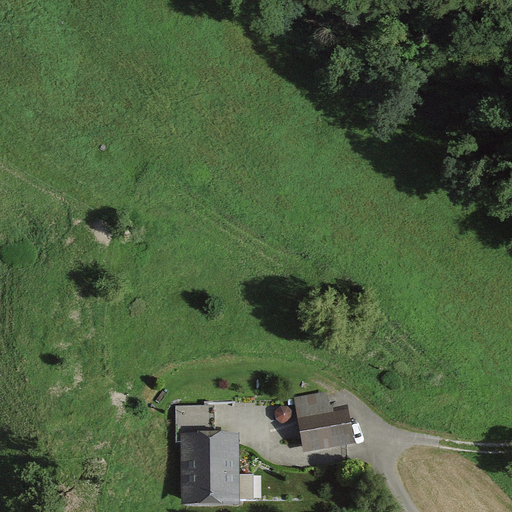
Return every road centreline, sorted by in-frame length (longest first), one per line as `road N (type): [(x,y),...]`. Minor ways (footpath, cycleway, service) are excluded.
road 1 (unclassified): [(412,511),(352,409),(324,389)]
road 2 (track): [(377,451),(511,447)]
